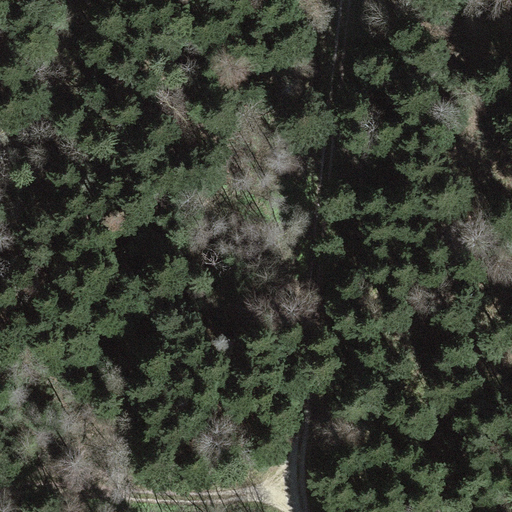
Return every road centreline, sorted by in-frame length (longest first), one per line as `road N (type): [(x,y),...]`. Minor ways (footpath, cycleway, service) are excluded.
road 1 (track): [(307,511),(299,451),(347,0)]
road 2 (track): [(0,494),(302,489)]
